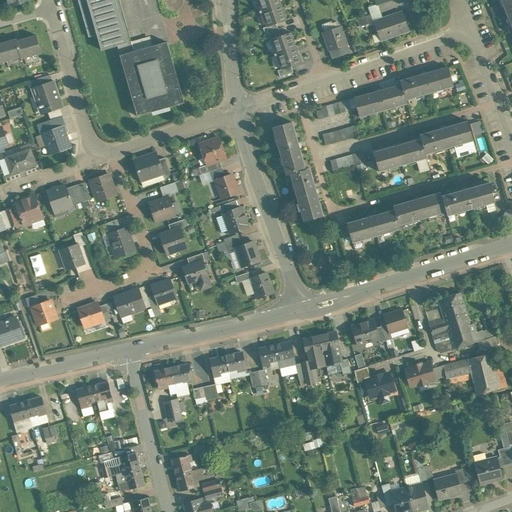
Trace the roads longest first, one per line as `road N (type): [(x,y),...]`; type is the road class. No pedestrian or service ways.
road 1 (tertiary): [(305,308),(511,242)]
road 2 (residential): [(114,151),(154,268),(70,296)]
road 3 (residential): [(305,308),(235,110)]
road 4 (tertiary): [(127,348),(305,308)]
road 5 (residential): [(174,511),(127,348)]
road 6 (residential): [(52,6),(96,158)]
road 7 (residential): [(467,31),(320,81)]
road 8 (tertiary): [(0,380),(127,348)]
road 9 (residential): [(235,110),(114,151)]
